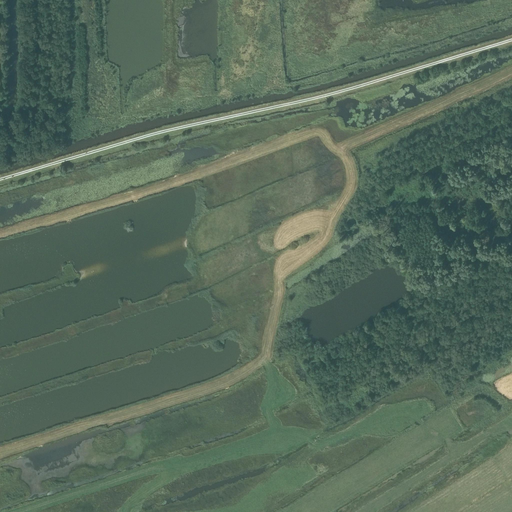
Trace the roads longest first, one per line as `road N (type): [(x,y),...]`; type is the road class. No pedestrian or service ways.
road 1 (track): [(511,40),(0,179)]
road 2 (track): [(126,511),(191,463),(270,443),(322,442),(414,415),(454,448),(505,425),(511,432)]
